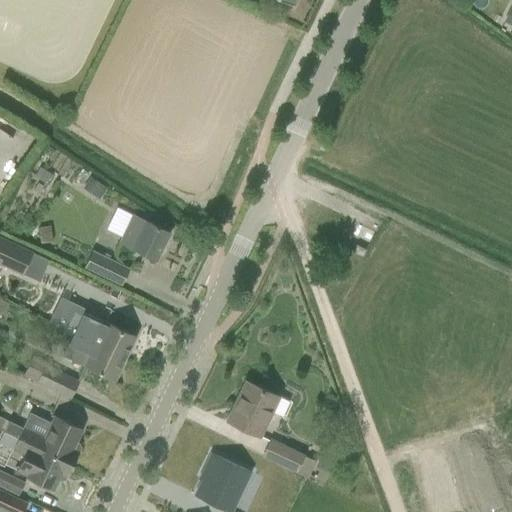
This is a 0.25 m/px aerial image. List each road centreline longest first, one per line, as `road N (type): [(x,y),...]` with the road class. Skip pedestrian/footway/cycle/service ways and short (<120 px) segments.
road 1 (tertiary): [(117,511),(358,0)]
road 2 (track): [(393,511),(269,187)]
